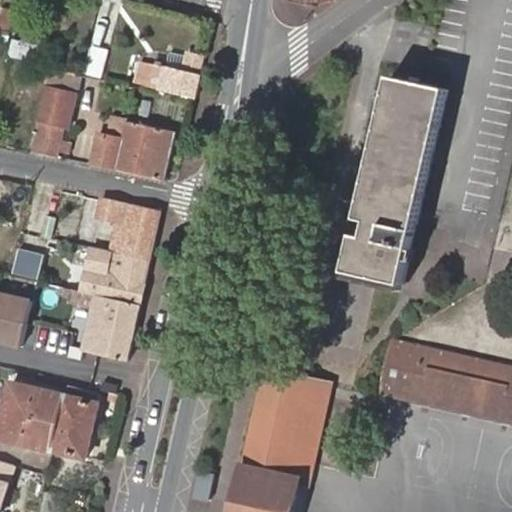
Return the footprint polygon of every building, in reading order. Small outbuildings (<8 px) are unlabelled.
[(4,7),(0,25),(0,27),(12,30),(16,10),(4,7)] [(26,39),(14,36),(10,54),(51,64),(57,37),(28,30),(26,39)] [(203,73),(207,52),(191,48),(186,69),(203,73)] [(103,61),(92,59),(90,68),(101,70),(103,61)] [(203,73),(186,69),(144,59),(139,81),(197,94),(203,73)] [(348,270),(405,283),(449,88),(392,75),(360,217),(369,220),(366,236),(356,233),(348,270)] [(47,88),(41,120),(45,121),(39,147),(60,152),(66,126),(72,127),(77,95),(47,88)] [(132,171),(167,178),(177,132),(131,121),(127,137),(101,132),(94,162),(132,171)] [(83,289),(142,303),(162,211),(104,198),(83,289)] [(56,236),(60,216),(50,214),(46,234),(56,236)] [(17,273),(41,278),(47,252),(23,248),(17,273)] [(27,277),(23,297),(34,300),(39,279),(27,277)] [(86,350),(129,360),(142,303),(83,289),(69,286),(66,298),(95,306),(86,350)] [(0,292),(0,339),(24,345),(35,301),(0,292)] [(384,392),(409,398),(420,346),(395,341),(384,392)] [(420,346),(409,398),(511,421),(511,367),(464,357),(420,346)] [(295,511),(299,498),(304,481),(287,477),(308,380),(269,371),(247,467),(245,466),(234,511),(295,511)] [(326,384),(308,380),(287,477),(304,481),(326,384)] [(56,449),(69,393),(14,381),(1,436),(56,449)] [(72,392),(70,391),(69,393),(56,449),(91,457),(104,401),(101,400),(103,392),(73,385),(72,392)] [(212,500),(217,476),(201,473),(196,497),(212,500)] [(46,496),(41,511),(60,511),(63,500),(46,496)]
